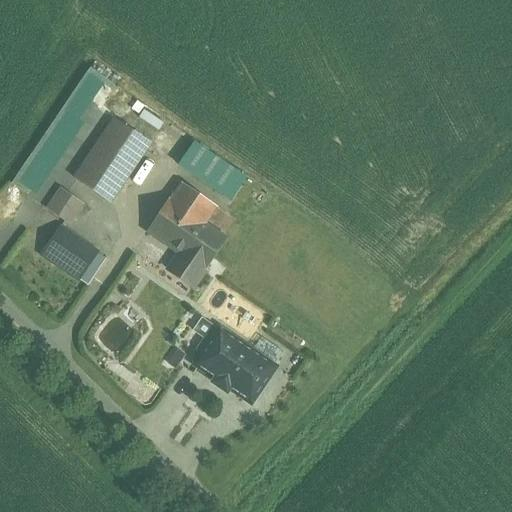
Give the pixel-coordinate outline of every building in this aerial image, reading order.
[(155,146),(114,117),(71,178),(112,206),(155,146)] [(176,168),(230,200),(246,173),(191,142),(176,168)] [(220,209),(180,182),(145,232),(178,255),(167,270),(191,287),(224,240),(207,227),(220,209)] [(60,191),(46,210),(69,226),(83,207),(60,191)] [(100,256),(61,228),(40,256),(79,285),(100,256)] [(226,324),(192,368),(250,412),(284,367),(226,324)]
